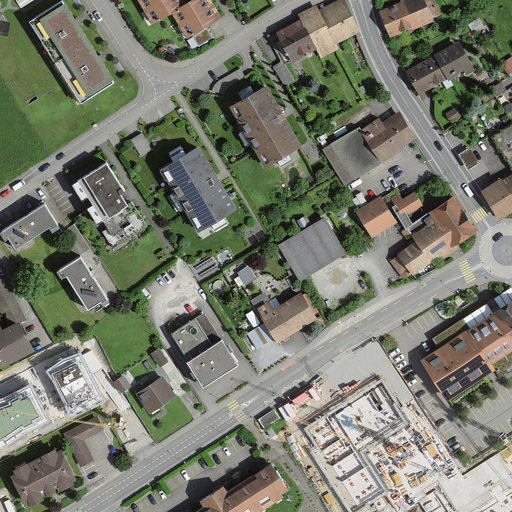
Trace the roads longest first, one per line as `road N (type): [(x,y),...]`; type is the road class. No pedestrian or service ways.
road 1 (secondary): [(78,511),(331,348),(490,261)]
road 2 (unknown): [(263,391),(204,297),(192,285),(173,288),(160,298),(158,316),(217,421)]
road 3 (secondary): [(360,0),(388,74),(494,233)]
road 4 (residential): [(0,203),(164,93)]
road 5 (residential): [(164,93),(309,0)]
